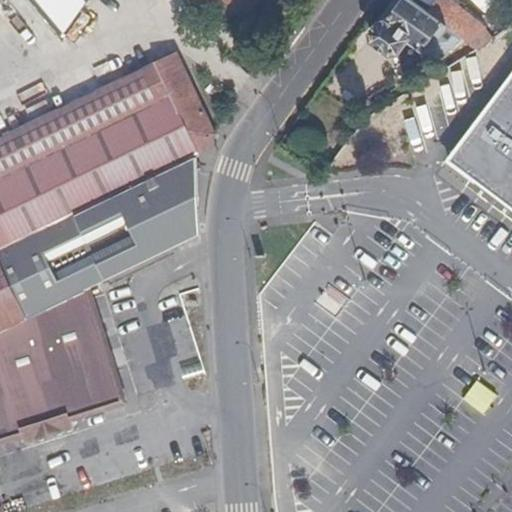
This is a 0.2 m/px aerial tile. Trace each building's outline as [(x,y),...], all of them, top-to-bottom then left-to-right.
[(47,0),(71,27),(90,0),(217,0),(245,20),(259,0),(47,0)] [(444,53),(464,41),(413,0),(405,0),(388,23),(384,23),(377,31),(381,37),(397,48),(404,47),(416,30),(444,53)] [(169,56),(0,133),(0,326),(87,287),(203,234),(199,153),(210,142),(202,125),(205,123),(188,85),(184,86),(169,56)] [(511,69),(487,103),(468,128),(463,135),(467,175),(480,184),(511,209),(511,69)] [(468,128),(487,103),(480,98),(461,123),(468,128)] [(445,158),(467,175),(463,135),(445,158)] [(511,209),(480,184),(473,193),(511,222),(511,209)] [(96,318),(90,297),(87,287),(0,326),(0,436),(20,430),(23,440),(72,424),(69,414),(121,398),(96,318)] [(111,313),(104,293),(90,297),(96,318),(111,313)] [(362,321),(326,293),(318,303),(354,331),(362,321)] [(511,343),(489,326),(481,336),(511,360),(511,343)]
